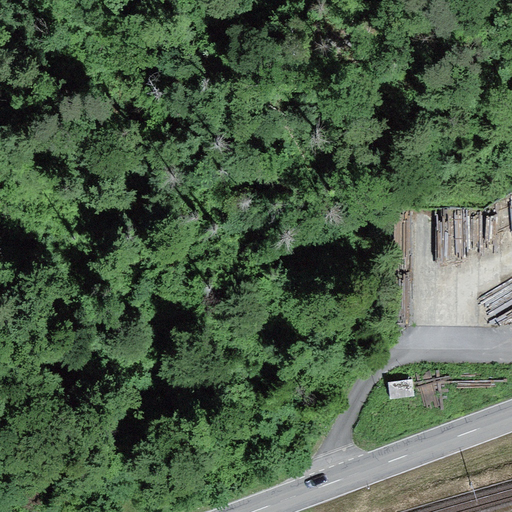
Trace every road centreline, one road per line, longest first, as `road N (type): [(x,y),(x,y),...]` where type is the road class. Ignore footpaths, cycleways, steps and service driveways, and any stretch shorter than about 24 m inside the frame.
road 1 (primary): [(511,416),(255,511)]
road 2 (track): [(511,353),(404,357),(383,366),(330,441),(341,479)]
